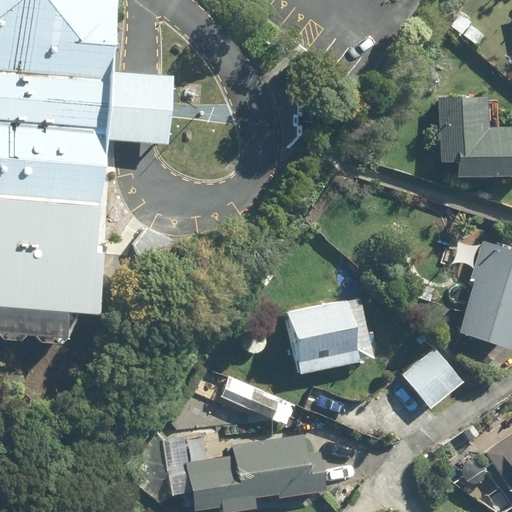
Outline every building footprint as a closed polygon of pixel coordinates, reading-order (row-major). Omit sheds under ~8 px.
[(74,312),(93,313),(99,152),(100,137),(104,70),(109,0),(0,0),(0,334),(60,340),(74,312)] [(457,17),(451,25),(461,33),(467,25),(457,17)] [(104,70),(100,137),(137,142),(162,145),(169,76),(140,73),(104,70)] [(439,99),(439,162),(455,162),(455,176),(511,176),(511,127),(484,127),(485,99),(439,99)] [(169,235),(143,224),(131,251),(156,262),(169,235)] [(470,277),(474,279),(457,332),(508,349),(511,334),(511,251),(481,242),(470,277)] [(344,303),(285,314),(295,374),(355,362),(344,303)] [(428,352),(401,375),(430,407),(456,383),(428,352)] [(280,400),(249,388),(241,409),(272,421),(280,400)] [(470,426),(461,431),(467,441),(476,435),(470,426)] [(302,434),(232,447),(233,455),(184,464),(187,482),(181,483),(184,503),(192,501),(194,511),(219,507),(220,511),(230,511),(255,508),(253,498),(276,494),(277,499),(325,490),(318,453),(305,455),(302,434)] [(511,450),(492,464),(511,493),(511,450)]
